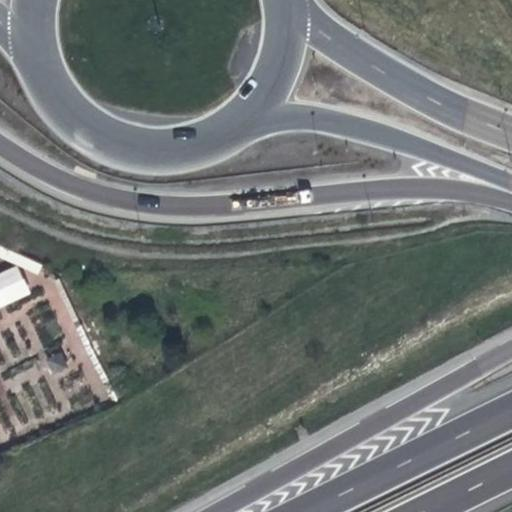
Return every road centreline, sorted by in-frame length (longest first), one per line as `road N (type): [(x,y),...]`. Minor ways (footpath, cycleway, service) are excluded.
road 1 (primary): [(0,141),(49,176),(122,202),(194,206),(399,187),(511,201)]
road 2 (motorway): [(511,353),(223,511)]
road 3 (primary): [(246,114),(350,125),(511,186)]
road 4 (primary): [(511,133),(441,105),(285,11)]
road 5 (primary): [(40,52),(70,109),(125,142),(190,144),(246,114)]
road 6 (motorway): [(511,409),(299,511)]
